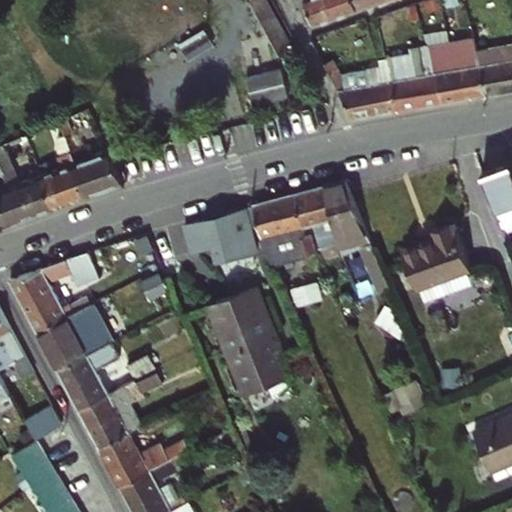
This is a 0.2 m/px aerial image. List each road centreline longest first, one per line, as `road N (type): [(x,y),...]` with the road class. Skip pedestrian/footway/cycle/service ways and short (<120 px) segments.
road 1 (residential): [(511,115),(365,141),(178,190),(0,251)]
road 2 (residential): [(0,279),(119,511)]
road 3 (unknown): [(424,130),(511,297)]
